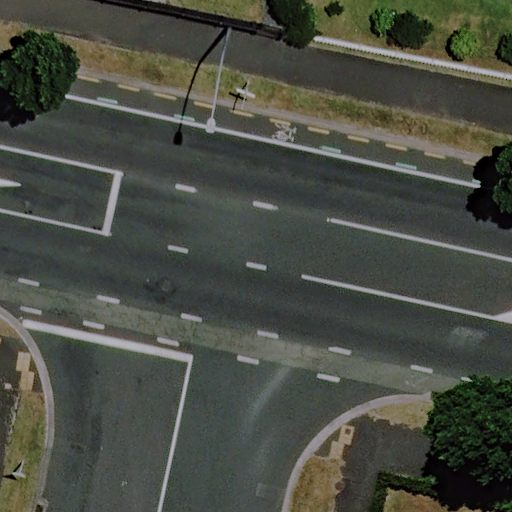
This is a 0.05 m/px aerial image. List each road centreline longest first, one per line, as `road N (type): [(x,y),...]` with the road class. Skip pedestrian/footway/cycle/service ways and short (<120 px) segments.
road 1 (secondary): [(511,290),(216,255)]
road 2 (tertiary): [(216,255),(161,511)]
road 3 (secondary): [(216,255),(0,209)]
